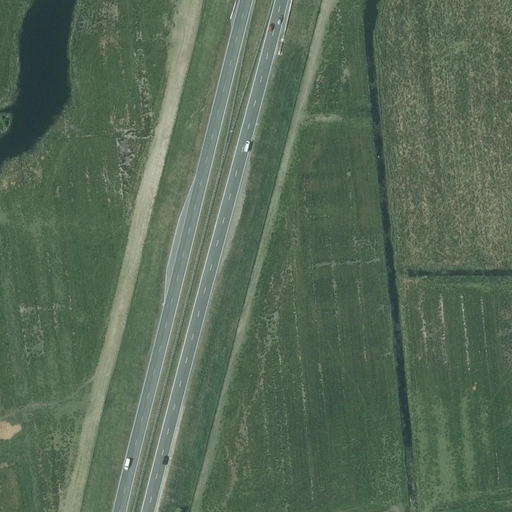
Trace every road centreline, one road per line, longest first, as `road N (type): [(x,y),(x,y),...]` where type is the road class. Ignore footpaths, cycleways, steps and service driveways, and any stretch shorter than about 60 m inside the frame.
road 1 (trunk): [(148,511),(281,0)]
road 2 (trunk): [(245,0),(119,511)]
